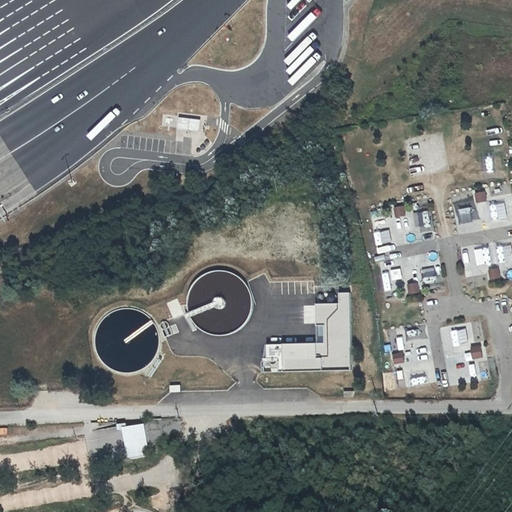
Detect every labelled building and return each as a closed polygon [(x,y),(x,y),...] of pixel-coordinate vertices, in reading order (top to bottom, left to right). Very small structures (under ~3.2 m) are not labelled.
[(315,0),(292,23),(297,28),(321,5),(316,0),(315,0)] [(202,90),(185,89),(183,108),(189,109),(189,106),(195,107),(194,109),(200,110),(202,90)] [(179,130),(202,130),(202,119),(179,118),(179,130)] [(486,192),(476,193),(478,203),(488,201),(486,192)] [(511,198),(511,195),(499,199),(503,212),(511,209),(511,198)] [(404,206),(394,208),(396,218),(406,216),(404,206)] [(455,209),(457,222),(463,221),(461,208),(455,209)] [(388,219),(386,220),(385,211),(372,212),(374,238),(390,236),(388,219)] [(432,214),(417,215),(418,230),(433,229),(432,214)] [(432,264),(438,264),(437,258),(430,258),(430,254),(417,254),(418,273),(432,272),(432,264)] [(482,257),(463,258),(465,286),(484,285),(482,257)] [(500,268),(490,270),(491,280),(501,278),(500,268)] [(419,283),(409,285),(411,295),(421,293),(419,283)] [(351,371),(347,294),(339,295),(340,304),(316,305),(317,342),(265,345),(260,359),(260,375),(351,371)] [(470,324),(456,325),(458,341),(472,340),(470,324)] [(72,337),(52,338),(53,362),(74,361),(72,337)] [(482,346),(472,348),(474,360),(484,359),(482,346)] [(404,353),(394,355),(396,364),(406,363),(404,353)] [(461,368),(463,383),(480,381),(478,366),(461,368)] [(409,371),(410,386),(422,385),(421,370),(409,371)] [(144,426),(122,430),(124,442),(127,460),(149,456),(149,453),(146,437),(144,426)] [(49,488),(50,502),(63,501),(62,487),(49,488)] [(9,493),(10,508),(42,506),(42,491),(9,493)]
